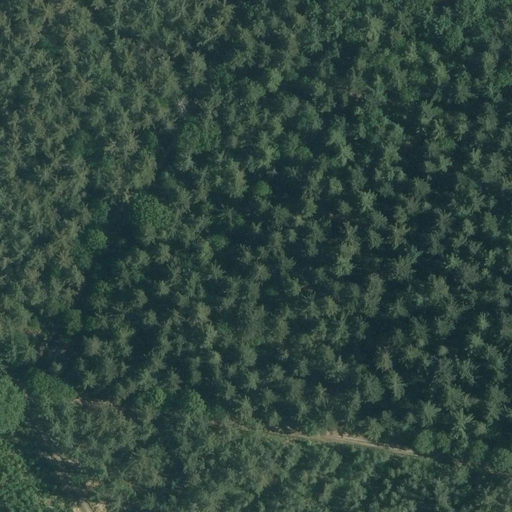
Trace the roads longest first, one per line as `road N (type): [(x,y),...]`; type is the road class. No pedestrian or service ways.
road 1 (track): [(0,384),(511,465)]
road 2 (track): [(244,0),(0,407)]
road 3 (track): [(87,511),(0,354)]
